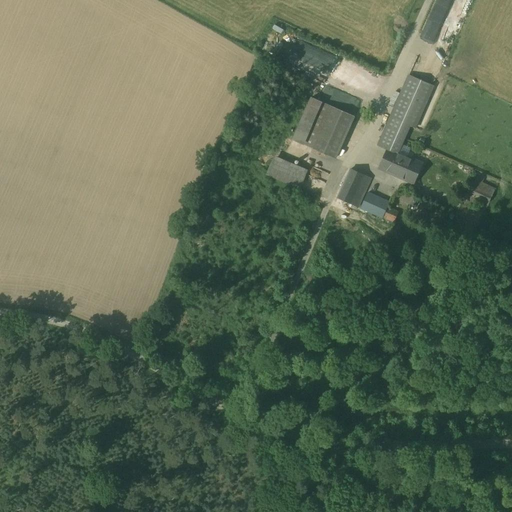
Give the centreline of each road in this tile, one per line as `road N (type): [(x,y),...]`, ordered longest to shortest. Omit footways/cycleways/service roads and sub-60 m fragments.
road 1 (residential): [(247,418),(335,188),(375,129),(432,0)]
road 2 (residential): [(247,418),(77,323),(0,307)]
road 3 (residential): [(338,447),(511,444)]
